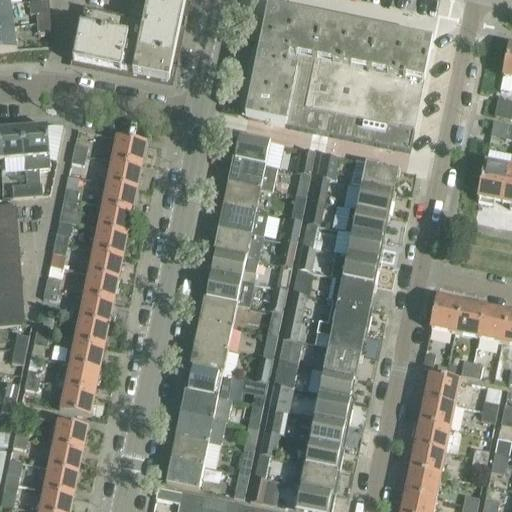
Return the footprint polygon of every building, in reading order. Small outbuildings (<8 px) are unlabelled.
[(132,0),(127,22),(116,73),(140,78),(168,84),(184,0),(132,0)] [(49,3),(29,5),(30,18),(37,17),(37,27),(50,26),(49,3)] [(0,7),(0,30),(14,29),(11,6),(0,7)] [(85,12),(73,64),(116,73),(127,22),(85,12)] [(269,16),(261,53),(300,61),(314,64),(311,78),(297,75),(293,95),(289,112),(286,129),(300,133),(409,155),(413,134),(412,133),(422,85),(429,49),(406,44),(405,48),(400,47),(400,43),(352,33),(351,37),(345,36),(346,32),(298,22),(297,26),(291,24),(292,21),(269,16)] [(50,26),(37,27),(38,37),(51,36),(50,26)] [(0,54),(17,53),(14,29),(0,30),(0,54)] [(509,48),(503,80),(511,82),(511,45),(510,48),(509,48)] [(252,97),(247,121),(286,129),(289,112),(293,95),(297,75),(311,78),(314,64),(300,61),(261,53),(253,91),(257,92),(256,98),(252,97)] [(47,130),(23,132),(25,161),(26,175),(39,174),(50,173),(50,163),(57,164),(64,130),(54,129),(47,130)] [(0,151),(1,163),(25,161),(23,132),(0,133),(0,151)] [(237,140),(233,164),(266,170),(270,147),(237,140)] [(116,141),(111,165),(143,171),(147,148),(116,141)] [(73,157),(86,160),(88,150),(75,147),(73,157)] [(316,157),(302,153),(297,177),(311,180),(316,157)] [(84,169),(86,160),(73,157),(71,166),(84,169)] [(322,158),(317,182),(327,184),(335,185),(340,162),(332,160),(322,158)] [(233,164),(228,187),(261,193),(273,196),(277,173),(266,170),(233,164)] [(510,169),(485,164),(478,202),(478,205),(493,208),(494,205),(502,206),(510,169)] [(138,194),(143,171),(111,165),(106,187),(138,194)] [(350,188),(361,191),(394,197),(399,174),(355,165),(350,188)] [(511,169),(510,169),(502,206),(510,208),(509,212),(511,212),(511,169)] [(39,174),(26,175),(27,188),(28,200),(42,199),(41,187),(40,187),(39,174)] [(311,180),(297,177),(300,178),(295,201),(307,203),(311,180)] [(323,207),(327,184),(317,182),(312,205),(323,207)] [(133,216),(138,194),(106,187),(102,210),(133,216)] [(228,187),(223,210),(256,216),(261,193),(228,187)] [(28,200),(27,188),(12,189),(13,201),(28,200)] [(389,220),(394,197),(361,191),(356,214),(389,220)] [(64,202),(77,205),(79,195),(66,192),(64,202)] [(307,203),(295,201),(291,224),(302,226),(307,203)] [(75,214),(77,205),(64,202),(62,211),(75,214)] [(312,205),(308,228),(318,230),(323,207),(312,205)] [(0,220),(17,220),(16,208),(0,208),(0,220)] [(129,239),(133,216),(102,210),(97,233),(129,239)] [(223,210),(218,233),(251,239),(263,242),(263,241),(267,222),(268,219),(256,216),(223,210)] [(350,212),(346,235),(351,237),(384,243),(389,220),(356,214),(350,212)] [(17,220),(0,220),(0,232),(18,232),(17,220)] [(302,226),(291,224),(286,247),(297,249),(302,226)] [(315,243),(318,230),(308,228),(303,251),(313,253),(315,243)] [(18,232),(0,232),(0,245),(18,244),(18,232)] [(124,262),(129,239),(97,233),(92,255),(124,262)] [(218,233),(214,256),(258,265),(263,242),(251,239),(218,233)] [(54,247),(67,250),(69,240),(56,237),(54,247)] [(380,266),(384,243),(351,237),(347,260),(380,266)] [(315,243),(313,253),(320,254),(322,245),(315,243)] [(18,244),(0,245),(0,257),(19,256),(18,244)] [(65,259),(67,250),(54,247),(53,257),(65,259)] [(297,249),(286,247),(281,270),(293,272),(297,249)] [(309,276),(313,253),(303,251),(298,274),(309,276)] [(119,284),(124,262),(92,255),(88,278),(119,284)] [(19,256),(0,257),(0,269),(20,268),(19,256)] [(214,256),(209,279),(242,286),(244,273),(256,276),(258,265),(214,256)] [(329,280),(336,282),(375,290),(380,266),(347,260),(334,257),(329,280)] [(20,268),(0,269),(0,281),(21,280),(20,268)] [(293,272),(281,270),(276,293),(288,295),(293,272)] [(298,274),(294,297),(304,299),(309,276),(298,274)] [(115,307),(119,284),(88,278),(83,300),(115,307)] [(209,279),(204,302),(237,309),(249,311),(254,288),(242,286),(209,279)] [(21,280),(0,281),(0,293),(22,292),(21,280)] [(336,282),(331,305),(333,305),(370,313),(375,290),(336,282)] [(45,293),(58,295),(60,286),(47,283),(45,293)] [(22,292),(0,293),(0,305),(23,304),(22,292)] [(56,305),(58,295),(45,293),(43,302),(56,305)] [(288,295),(276,293),(272,316),(283,318),(288,295)] [(299,322),(304,299),(294,297),(289,320),(299,322)] [(437,301),(431,332),(455,337),(462,302),(446,299),(446,302),(437,301)] [(110,330),(115,307),(83,300),(78,323),(110,330)] [(204,302),(200,325),(233,332),(237,309),(204,302)] [(455,337),(478,342),(485,310),(477,309),(477,305),(462,302),(455,337)] [(23,304),(0,305),(0,306),(2,330),(25,328),(23,304)] [(333,305),(328,328),(366,336),(368,336),(372,313),(370,313),(333,305)] [(493,312),(485,310),(478,342),(502,347),(509,312),(493,309),(493,312)] [(502,347),(511,349),(511,312),(509,312),(502,347)] [(283,318),(272,316),(267,339),(279,341),(283,318)] [(289,320),(284,343),(295,345),(299,322),(289,320)] [(105,352),(110,330),(78,323),(74,346),(105,352)] [(200,325),(195,348),(228,355),(233,332),(200,325)] [(328,352),(361,359),(366,336),(328,328),(319,326),(317,337),(330,340),(328,352)] [(36,338),(49,341),(51,331),(38,328),(36,338)] [(26,355),(29,340),(17,338),(14,352),(26,355)] [(47,350),(49,341),(36,338),(34,348),(47,350)] [(279,341),(267,339),(262,362),(274,364),(279,341)] [(284,343),(280,366),(290,368),(298,370),(303,347),(295,345),(284,343)] [(101,375),(105,352),(74,346),(69,368),(101,375)] [(195,348),(190,371),(223,378),(228,355),(195,348)] [(26,355),(14,352),(11,367),(23,369),(26,355)] [(323,375),(356,382),(361,359),(328,352),(323,375)] [(435,359),(425,357),(423,371),(432,373),(435,359)] [(274,364),(262,362),(258,385),(269,387),(274,364)] [(461,379),(470,381),(473,367),(464,365),(461,379)] [(280,366),(275,389),(285,391),(293,393),(296,380),(298,370),(290,368),(280,366)] [(470,381),(480,383),(483,369),(473,367),(470,381)] [(96,398),(101,375),(69,368),(64,391),(96,398)] [(190,371),(185,394),(229,403),(233,381),(223,378),(190,371)] [(28,373),(26,383),(39,386),(41,376),(28,373)] [(356,382),(323,375),(319,398),(351,405),(356,382)] [(424,403),(456,409),(461,385),(428,378),(428,379),(425,378),(422,394),(425,395),(424,403)] [(26,383),(25,393),(37,395),(39,386),(26,383)] [(269,387),(258,385),(253,408),(265,410),(269,387)] [(7,387),(4,401),(16,404),(19,389),(7,387)] [(275,389),(270,412),(281,415),(285,415),(290,416),(294,393),(293,393),(285,391),(275,389)] [(91,421),(96,398),(64,391),(60,414),(91,421)] [(185,394),(181,417),(226,426),(227,426),(232,405),(228,404),(229,403),(185,394)] [(354,405),(351,405),(319,398),(314,421),(347,428),(349,428),(354,405)] [(16,404),(4,401),(1,416),(13,418),(16,404)] [(451,433),(456,409),(424,403),(422,411),(419,410),(415,426),(451,433)] [(496,418),(498,408),(484,405),(482,415),(496,418)] [(265,410),(253,408),(248,431),(260,433),(265,410)] [(511,410),(504,409),(502,419),(511,420),(511,410)] [(270,412),(266,435),(276,438),(280,438),(280,437),(285,415),(281,415),(270,412)] [(494,427),(496,418),(482,415),(480,424),(494,427)] [(181,417),(176,440),(209,447),(221,449),(222,449),(226,426),(181,417)] [(309,444),(342,451),(347,428),(314,421),(300,418),(298,431),(311,433),(309,444)] [(511,420),(502,419),(500,428),(511,430),(511,420)] [(84,456),(89,432),(57,426),(53,449),(84,456)] [(446,456),(451,433),(415,426),(412,441),(416,442),(414,450),(446,456)] [(29,434),(17,431),(15,441),(27,444),(29,434)] [(260,433),(248,431),(244,454),(255,456),(260,433)] [(266,435),(261,459),(271,461),(275,461),(280,438),(276,438),(266,435)] [(176,440),(171,463),(204,470),(209,447),(176,440)] [(26,453),(27,444),(15,441),(13,451),(26,453)] [(342,451),(309,444),(305,467),(337,474),(340,475),(344,452),(342,451)] [(79,478),(84,456),(53,449),(48,472),(79,478)] [(409,457),(406,473),(441,480),(446,456),(414,450),(412,458),(409,457)] [(486,465),(488,455),(474,452),(472,462),(486,465)] [(255,456),(244,454),(239,477),(251,479),(255,456)] [(494,456),(492,466),(506,469),(508,459),(494,456)] [(261,459),(256,482),(266,484),(271,461),(261,459)] [(484,474),(486,465),(472,462),(470,471),(484,474)] [(7,477),(5,486),(18,489),(20,479),(23,466),(20,466),(10,463),(7,477)] [(199,493),(204,470),(171,463),(166,486),(199,493)] [(299,466),(294,489),(300,490),(335,498),(339,482),(336,482),(337,474),(305,467),(299,466)] [(492,466),(490,475),(504,478),(506,469),(492,466)] [(79,478),(48,472),(43,494),(75,501),(79,478)] [(436,503),(441,480),(406,473),(403,488),(406,489),(404,497),(436,503)] [(251,479),(239,477),(234,501),(246,503),(251,479)] [(256,482),(251,505),(263,507),(268,484),(266,484),(256,482)] [(3,496),(1,509),(14,511),(16,498),(18,489),(5,486),(3,496)] [(332,511),(335,498),(300,490),(295,511),(332,511)] [(156,502),(180,507),(182,497),(158,492),(156,502)] [(72,511),(75,501),(43,494),(39,511),(72,511)] [(202,511),(203,511),(205,501),(182,497),(180,507),(178,511),(202,511)] [(397,511),(434,511),(436,503),(404,497),(403,505),(399,504),(397,511)] [(476,511),(478,502),(464,499),(462,509),(476,511)] [(203,511),(226,511),(228,506),(205,501),(203,511)] [(484,503),(482,511),(497,511),(498,506),(484,503)]
